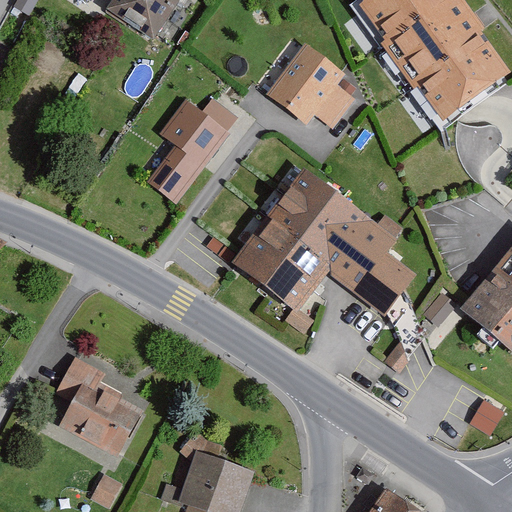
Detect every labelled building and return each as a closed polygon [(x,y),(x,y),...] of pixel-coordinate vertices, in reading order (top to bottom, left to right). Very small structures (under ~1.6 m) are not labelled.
[(38,0),(18,0),(14,8),(29,16),(38,0)] [(113,0),(107,9),(153,40),(180,0),(113,0)] [(510,75),(456,0),(368,0),(362,5),(445,121),(510,75)] [(345,75),(306,45),(267,95),(307,126),(315,115),(333,129),(356,100),(337,85),(345,75)] [(149,184),(175,204),(239,118),(213,99),(202,113),(186,102),(161,135),(177,147),(149,184)] [(396,242),(305,172),(235,262),(297,310),(328,271),(335,277),(386,316),(416,277),(386,254),(396,242)] [(511,249),(461,310),(511,352),(511,249)] [(424,314),(438,327),(457,306),(442,293),(424,314)] [(287,321),(304,334),(313,323),(296,309),(287,321)] [(396,371),(401,374),(408,363),(406,359),(400,344),(384,363),(388,365),(396,371)] [(57,392),(56,393),(73,402),(60,427),(119,458),(144,412),(101,389),(108,375),(75,357),(57,392)] [(470,423),(492,436),(506,414),(484,401),(470,423)] [(241,511),(255,476),(197,454),(178,503),(187,506),(184,511),(241,511)] [(123,485),(104,475),(91,500),(110,510),(123,485)] [(418,511),(391,491),(374,511),(418,511)]
